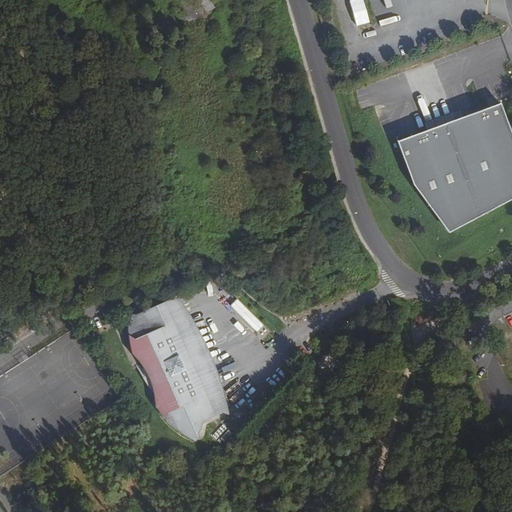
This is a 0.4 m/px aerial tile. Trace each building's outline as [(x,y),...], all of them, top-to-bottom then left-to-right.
[(210,0),(200,0),(205,12),(214,9),(210,0)] [(511,199),(511,120),(505,102),(402,140),(418,182),(452,230),(511,199)] [(195,322),(177,296),(152,307),(129,319),(128,332),(129,341),(131,351),(138,354),(145,357),(161,393),(158,399),(156,406),(156,408),(158,412),(160,416),(162,420),(165,424),(169,427),(172,430),(176,433),(179,435),(182,437),(185,438),(188,439),(193,441),(201,420),(227,409),(228,403),(220,376),(209,346),(195,322)] [(260,341),(270,332),(265,326),(255,335),(260,341)] [(161,393),(145,357),(138,354),(138,355),(139,359),(141,364),(142,370),(144,376),(141,377),(145,383),(149,388),(153,392),(158,399),(161,393)] [(212,435),(222,444),(232,433),(223,424),(212,435)]
